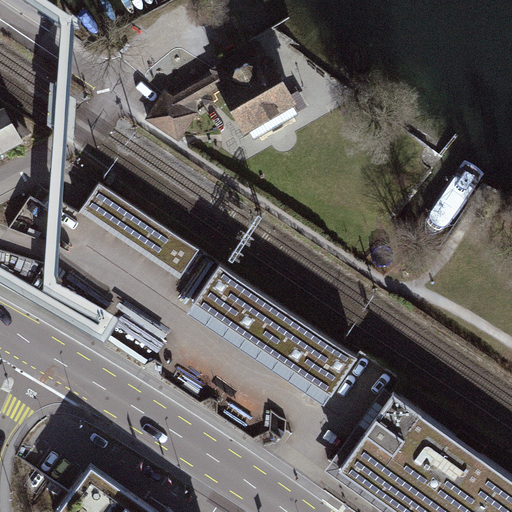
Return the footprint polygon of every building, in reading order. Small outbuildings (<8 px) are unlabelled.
[(162,86),(142,115),(176,137),(195,108),(195,99),(218,85),(244,133),(297,99),(260,35),(221,62),(172,92),(162,86)] [(0,153),(21,142),(19,139),(28,134),(0,111),(0,153)] [(181,275),(202,244),(104,181),(84,212),(181,275)] [(330,401),(361,354),(219,259),(188,306),(330,401)] [(511,511),(511,472),(388,388),(335,464),(404,511),(511,511)] [(155,511),(88,463),(69,490),(54,511),(55,511),(155,511)] [(44,477),(37,472),(29,483),(36,488),(44,477)]
